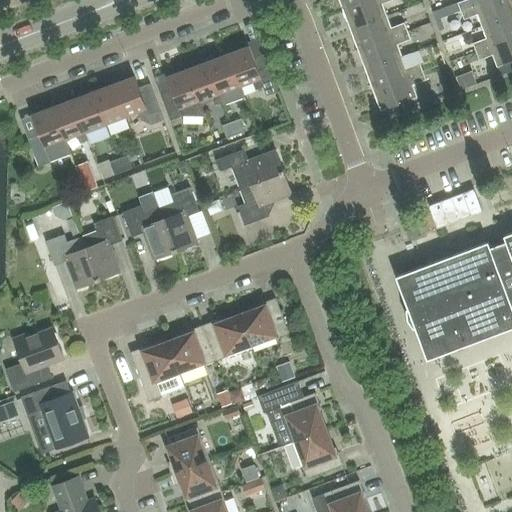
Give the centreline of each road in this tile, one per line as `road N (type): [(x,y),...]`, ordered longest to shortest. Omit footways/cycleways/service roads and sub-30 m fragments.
road 1 (residential): [(127,511),(119,491),(133,451),(87,325),(246,265),(292,256)]
road 2 (residential): [(407,511),(370,410),(338,379),(292,256)]
road 3 (residential): [(15,80),(231,0)]
road 4 (unclassified): [(363,189),(287,0)]
road 5 (unclassified): [(363,189),(511,134)]
